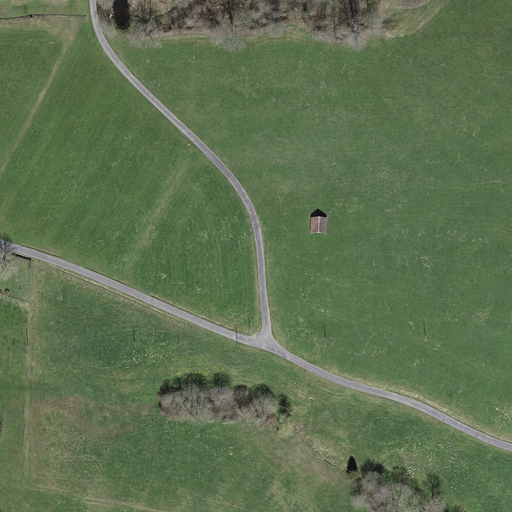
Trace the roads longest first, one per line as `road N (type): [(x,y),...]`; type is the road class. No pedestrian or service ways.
road 1 (unclassified): [(266,346),(253,212),(230,174),(107,51),(92,0)]
road 2 (unclassified): [(0,245),(266,346)]
road 3 (unclassified): [(266,346),(511,447)]
